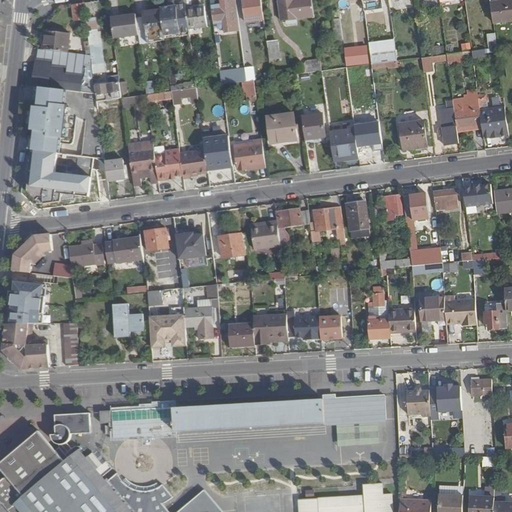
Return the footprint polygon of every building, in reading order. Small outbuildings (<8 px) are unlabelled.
[(234,0),(225,0),(220,1),(220,5),(213,6),(213,9),(212,10),(214,23),(215,23),(216,25),(224,24),(225,31),(239,30),(234,0)] [(242,0),(245,22),(264,20),(261,0),(242,0)] [(279,1),(281,21),(291,20),(289,0),(279,1)] [(311,0),(288,0),(289,0),(291,20),(314,17),(311,0)] [(362,0),(364,8),(386,5),(385,0),(362,0)] [(511,0),(509,0),(491,2),(494,24),(511,21),(511,0)] [(72,5),(75,20),(80,20),(85,19),(83,4),(72,5)] [(170,9),(160,10),(164,36),(189,33),(189,30),(186,9),(185,4),(177,5),(170,6),(170,9)] [(204,6),(186,9),(189,30),(207,27),(204,6)] [(144,18),(136,19),(139,35),(140,44),(164,41),(164,36),(160,10),(146,12),(144,18)] [(119,16),(111,17),(114,38),(139,35),(136,19),(136,15),(123,17),(120,18),(119,16)] [(94,18),(85,19),(87,34),(96,33),(94,18)] [(333,20),(336,42),(343,41),(340,19),(333,20)] [(70,34),(45,31),(42,50),(90,55),(89,49),(85,48),(84,48),(84,50),(69,48),(70,34)] [(495,33),(487,34),(489,49),(497,48),(495,33)] [(376,53),(396,51),(394,38),(375,41),(375,44),(376,53)] [(278,41),(267,42),(270,60),(280,58),(278,41)] [(375,44),(369,45),(372,65),(397,61),(396,51),(376,53),(375,44)] [(368,46),(346,49),(347,67),(369,64),(368,46)] [(432,57),(445,55),(444,46),(430,47),(432,57)] [(463,52),(447,55),(448,60),(449,68),(465,65),(463,52)] [(56,64),(71,65),(71,56),(57,55),(56,64)] [(431,57),(422,58),(424,72),(433,71),(432,62),(431,57)] [(82,58),(73,58),(74,67),(82,66),(82,58)] [(304,72),(320,70),(318,58),(302,61),(304,72)] [(52,62),(35,60),(33,87),(39,87),(41,88),(65,90),(96,93),(95,86),(93,77),(67,74),(58,73),(58,69),(51,68),(51,67),(52,62)] [(254,67),(245,68),(245,70),(247,82),(254,80),(256,80),(254,67)] [(245,70),(220,73),(222,85),(244,82),(247,82),(245,70)] [(308,73),(298,75),(299,81),(309,80),(308,73)] [(172,91),(196,88),(196,82),(184,83),(185,84),(176,85),(175,75),(169,76),(172,91)] [(119,76),(108,77),(108,84),(120,82),(119,76)] [(247,82),(244,82),(246,98),(257,96),(254,80),(247,82)] [(145,82),(146,95),(154,94),(152,81),(145,82)] [(340,81),(323,83),(334,160),(359,156),(355,128),(349,129),(347,111),(352,110),(350,93),(347,93),(342,94),(340,81)] [(108,84),(95,86),(96,93),(97,102),(117,99),(122,98),(121,92),(120,82),(108,84)] [(65,90),(41,88),(39,87),(32,150),(34,151),(58,153),(65,90)] [(199,104),(196,88),(172,91),(173,99),(174,106),(183,105),(182,99),(192,98),(193,105),(199,104)] [(154,94),(146,95),(147,102),(173,99),(172,91),(154,94)] [(453,100),(454,101),(458,129),(482,126),(480,112),(477,92),(469,93),(469,95),(468,95),(469,97),(453,100)] [(146,95),(122,98),(123,106),(147,102),(146,95)] [(113,123),(119,122),(117,99),(97,102),(98,109),(103,109),(106,129),(114,128),(113,123)] [(444,136),(445,146),(459,143),(458,129),(454,101),(446,102),(447,109),(440,110),(442,129),(438,129),(439,136),(444,136)] [(482,126),(484,138),(492,137),(500,136),(500,137),(509,136),(505,106),(480,110),(480,112),(482,126)] [(297,140),(293,114),(268,118),(272,144),(297,140)] [(324,114),(303,117),(306,140),(327,137),(324,114)] [(427,147),(423,121),(400,124),(404,150),(427,147)] [(203,139),(205,151),(207,168),(223,165),(224,168),(233,167),(229,136),(203,139)] [(128,145),(129,154),(134,186),(141,185),(140,178),(150,176),(151,184),(158,182),(155,156),(154,151),(153,141),(128,145)] [(266,164),(263,145),(236,149),(238,168),(266,164)] [(165,155),(155,156),(158,182),(169,180),(169,178),(183,176),(180,154),(180,150),(165,152),(165,155)] [(205,151),(180,154),(183,176),(184,179),(191,178),(191,176),(208,173),(207,168),(205,151)] [(105,159),(96,158),(102,202),(110,201),(108,182),(105,162),(105,159)] [(123,159),(105,162),(108,182),(126,179),(123,159)] [(82,193),(86,163),(54,160),(52,179),(70,181),(69,191),(82,193)] [(491,185),(464,189),(466,204),(472,203),(473,207),(493,205),(491,185)] [(441,191),(433,192),(436,210),(446,209),(447,211),(450,211),(450,210),(459,209),(457,189),(449,190),(450,193),(441,194),(441,191)] [(511,190),(494,192),(497,214),(511,212),(511,190)] [(427,194),(404,197),(411,258),(412,266),(442,263),(440,248),(417,251),(414,221),(430,219),(427,194)] [(403,215),(401,196),(385,198),(387,220),(395,220),(395,216),(403,215)] [(347,205),(351,239),(370,237),(366,203),(347,205)] [(301,208),(276,212),(278,224),(278,229),(285,228),(310,225),(310,223),(309,211),(301,211),(301,208)] [(310,223),(310,225),(312,233),(313,243),(321,242),(320,232),(337,230),(338,240),(345,239),(341,208),(315,212),(316,222),(310,223)] [(278,224),(252,228),(255,250),(281,247),(278,229),(278,224)] [(285,228),(278,229),(281,247),(281,253),(283,265),(284,270),(291,269),(285,228)] [(169,249),(166,230),(145,233),(148,252),(169,249)] [(173,233),(174,258),(204,257),(204,232),(173,233)] [(245,256),(242,234),(220,238),(223,258),(245,256)] [(51,235),(36,237),(15,256),(13,272),(23,273),(30,274),(32,264),(35,266),(45,256),(43,254),(53,252),(51,235)] [(106,243),(109,265),(138,261),(144,261),(141,240),(125,243),(124,240),(106,243)] [(82,246),(69,247),(72,266),(72,269),(96,266),(105,265),(102,244),(94,245),(93,244),(82,246)] [(379,249),(380,258),(382,269),(387,269),(412,266),(411,258),(386,261),(386,256),(387,255),(386,248),(379,249)] [(472,253),(461,254),(462,261),(473,260),(472,255),(472,253)] [(503,257),(474,260),(475,275),(486,275),(485,266),(503,264),(503,257)] [(380,258),(374,259),(375,270),(382,269),(380,258)] [(442,263),(412,266),(413,275),(443,272),(442,263)] [(72,266),(55,264),(53,276),(73,278),(72,269),(72,266)] [(375,270),(376,277),(388,276),(387,269),(382,269),(375,270)] [(80,278),(74,279),(76,293),(82,293),(80,278)] [(147,285),(147,286),(148,287),(148,292),(163,290),(163,283),(147,285)] [(198,308),(185,309),(185,315),(186,328),(199,328),(200,341),(213,341),(212,327),(214,327),(213,308),(219,308),(218,285),(207,286),(208,300),(211,300),(211,308),(198,308)] [(370,320),(371,340),(391,339),(391,334),(390,311),(389,306),(385,306),(385,294),(383,294),(383,287),(374,288),(375,295),(373,295),(374,308),(370,308),(371,320),(370,320)] [(163,290),(148,292),(149,306),(162,305),(162,304),(174,303),(174,297),(184,296),(183,288),(163,290)] [(456,295),(445,296),(445,297),(446,320),(446,325),(463,324),(463,327),(477,326),(476,325),(478,325),(476,299),(456,300),(456,295)] [(420,299),(422,322),(446,320),(445,297),(420,299)] [(208,300),(198,300),(198,308),(211,308),(211,300),(208,300)] [(129,304),(113,305),(115,338),(131,338),(131,333),(144,332),(143,315),(130,316),(129,304)] [(489,324),(490,330),(508,329),(506,311),(506,304),(497,305),(497,313),(485,313),(486,324),(489,324)] [(415,310),(390,311),(391,334),(401,334),(400,331),(416,330),(415,310)] [(185,315),(150,317),(152,348),(166,347),(166,340),(173,340),(173,347),(187,346),(185,315)] [(253,317),(254,325),(255,345),(269,344),(268,339),(288,337),(287,323),(287,315),(253,317)] [(341,317),(320,318),(321,340),(342,339),(341,317)] [(64,324),(67,366),(80,366),(77,324),(64,324)] [(34,325),(7,325),(4,351),(22,370),(50,368),(47,340),(32,341),(34,325)] [(229,326),(231,348),(255,346),(254,325),(229,326)] [(472,381),(473,397),(493,395),(492,379),(472,381)] [(462,411),(461,386),(453,387),(453,385),(445,385),(445,387),(438,388),(438,389),(430,390),(430,391),(431,417),(431,420),(439,420),(439,413),(462,411)] [(431,417),(430,391),(422,391),(420,388),(416,389),(414,392),(407,392),(408,416),(423,415),(424,418),(431,417)] [(387,423),(385,395),(323,399),(324,401),(173,410),(173,407),(112,411),(112,424),(106,425),(106,435),(113,435),(113,439),(175,435),(175,433),(325,424),(326,427),(337,426),(338,435),(339,435),(339,447),(379,445),(378,424),(387,423)] [(494,411),(493,402),(485,402),(485,412),(494,411)] [(485,412),(486,422),(494,422),(494,411),(485,412)] [(222,511),(204,491),(178,511),(168,511),(162,505),(167,502),(173,498),(162,486),(158,489),(155,490),(152,491),(149,492),(145,492),(140,492),(137,491),(133,490),(130,488),(126,485),(123,483),(120,478),(118,474),(106,483),(95,469),(76,446),(72,450),(66,443),(68,441),(70,440),(71,438),(71,433),(91,433),(89,412),(55,413),(56,428),(54,430),(53,432),(52,434),(52,437),(53,439),(54,441),(56,443),(59,445),(58,449),(56,450),(39,430),(0,463),(0,466),(7,475),(0,481),(0,501),(9,511),(222,511)] [(111,423),(110,412),(100,412),(101,424),(111,423)] [(433,450),(432,448),(424,448),(424,459),(433,459),(433,450)] [(451,449),(433,450),(433,459),(451,458),(451,449)] [(487,462),(488,469),(495,469),(496,457),(495,458),(489,458),(489,462),(487,462)] [(299,500),(299,511),(392,511),(391,490),(383,490),(383,484),(363,485),(364,496),(299,500)] [(495,486),(494,498),(494,511),(511,511),(511,503),(501,503),(501,486),(495,486)] [(462,511),(464,496),(439,495),(438,511),(462,511)] [(471,497),(470,511),(494,511),(494,498),(471,497)] [(430,511),(431,501),(399,500),(398,511),(430,511)]
